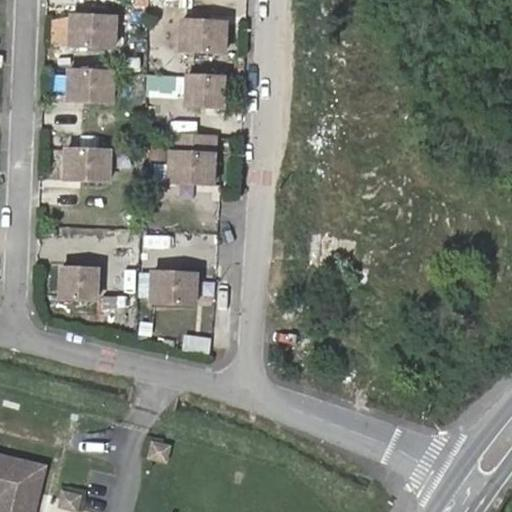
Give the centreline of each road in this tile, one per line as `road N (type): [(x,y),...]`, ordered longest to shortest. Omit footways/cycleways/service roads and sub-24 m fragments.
road 1 (residential): [(272,0),(250,394)]
road 2 (residential): [(27,0),(14,339)]
road 3 (residential): [(250,394),(14,339)]
road 4 (residential): [(451,482),(393,447),(250,394)]
